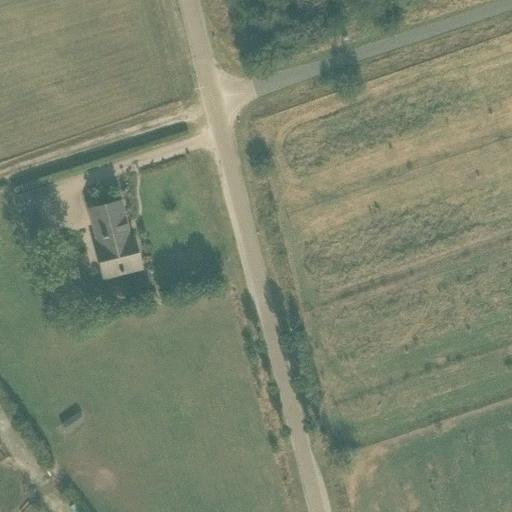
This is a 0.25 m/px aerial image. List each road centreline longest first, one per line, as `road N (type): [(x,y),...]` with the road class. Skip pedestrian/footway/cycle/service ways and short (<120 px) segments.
road 1 (unclassified): [(318,511),(213,102)]
road 2 (unclassified): [(213,102),(511,3)]
road 3 (track): [(0,180),(213,102)]
